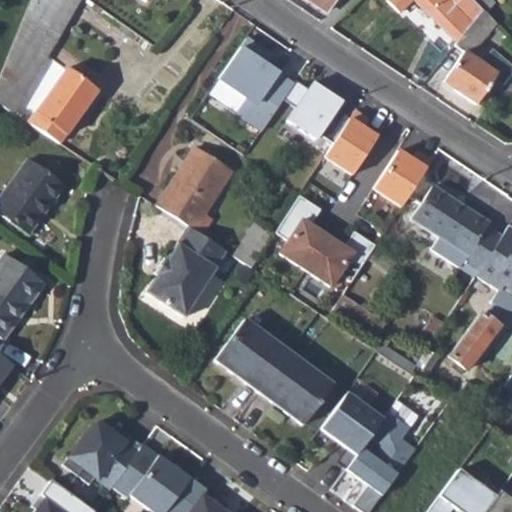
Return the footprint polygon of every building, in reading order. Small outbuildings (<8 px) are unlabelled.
[(30,0),(23,19),(55,40),(77,0),(30,0)] [(305,0),(323,12),(331,0),(305,0)] [(470,0),(386,0),(399,13),(412,0),(455,43),(481,11),(470,0)] [(494,4),(490,0),(470,0),(481,11),(484,14),(494,4)] [(484,14),(494,24),(503,14),(494,4),(484,14)] [(455,43),(453,45),(462,52),(445,77),(456,84),(453,90),(475,104),(492,77),(501,84),(511,69),(511,68),(490,51),(487,56),(483,53),(479,59),(483,61),(480,65),(469,56),(494,24),(484,14),(481,11),(455,43)] [(23,19),(0,74),(0,105),(12,114),(55,40),(23,19)] [(237,86),(242,89),(281,117),(306,80),(307,79),(269,53),(245,84),(241,80),(237,86)] [(63,69),(25,123),(59,145),(96,92),(63,69)] [(325,73),(316,87),(352,111),(362,99),(325,73)] [(441,82),(453,90),(456,84),(445,77),(441,82)] [(366,122),(353,112),(323,158),(350,177),(375,139),(361,130),(366,122)] [(192,149),(155,207),(187,228),(199,236),(211,220),(203,215),(230,174),(192,149)] [(398,208),(428,162),(415,153),(409,161),(396,152),(371,190),(398,208)] [(25,160),(0,194),(0,216),(26,235),(61,187),(25,160)] [(457,268),(461,263),(476,274),(500,238),(485,227),(487,225),(431,188),(410,219),(438,238),(429,250),(457,268)] [(277,255),(303,271),(325,238),(308,227),(318,211),(297,198),(273,234),(285,243),(277,255)] [(253,224),(231,257),(250,269),(271,237),(253,224)] [(199,236),(187,228),(166,261),(162,259),(151,275),(155,277),(144,294),(182,319),(225,253),(199,236)] [(511,232),(506,229),(500,238),(476,274),(475,276),(498,291),(490,302),(493,304),(498,307),(501,309),(511,312),(511,232)] [(337,276),(349,284),(373,247),(352,233),(342,249),(325,238),(303,271),(328,288),(337,276)] [(1,255),(0,255),(0,336),(22,306),(26,309),(43,286),(1,255)] [(341,297),(329,314),(372,342),(384,325),(341,297)] [(498,307),(493,304),(483,319),(493,326),(498,307)] [(431,316),(419,335),(431,343),(443,324),(431,316)] [(468,329),(447,357),(465,370),(496,329),(493,326),(483,319),(479,316),(468,329)] [(242,321),(212,361),(257,394),(286,354),(242,321)] [(377,353),(410,375),(415,366),(382,345),(377,353)] [(286,354),(257,394),(301,427),(331,386),(286,354)] [(0,359),(0,379),(10,367),(0,359)] [(466,382),(456,394),(482,412),(491,400),(466,382)] [(346,391),(320,428),(355,456),(384,417),(346,391)] [(488,407),(480,419),(497,430),(505,419),(488,407)] [(384,417),(355,456),(346,468),(367,485),(354,503),(364,511),(370,511),(415,448),(402,438),(411,427),(389,411),(384,417)] [(111,490),(114,485),(141,447),(96,417),(63,463),(90,484),(94,477),(111,490)] [(152,511),(163,511),(164,511),(188,479),(190,476),(143,444),(141,447),(114,485),(152,511)] [(449,511),(454,506),(460,511),(485,511),(498,496),(458,469),(425,511),(449,511)] [(84,511),(89,507),(50,478),(39,493),(44,497),(32,511),(84,511)] [(220,511),(197,494),(201,490),(188,479),(164,511),(220,511)] [(511,511),(511,498),(501,491),(498,496),(485,511),(511,511)]
